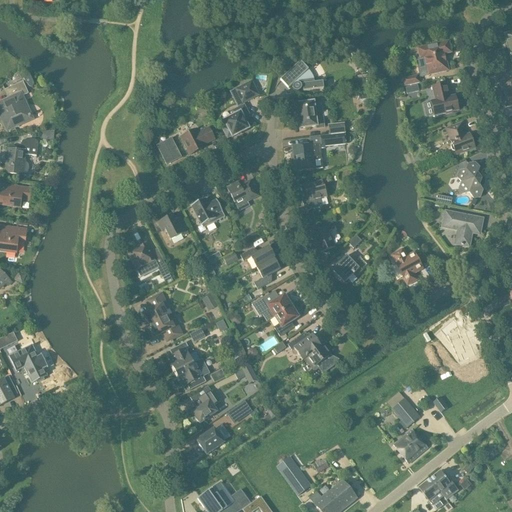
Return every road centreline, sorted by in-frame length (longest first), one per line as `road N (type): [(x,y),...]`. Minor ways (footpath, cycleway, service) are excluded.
road 1 (residential): [(170,511),(170,436),(119,317),(109,238),(129,213),(269,143)]
road 2 (residential): [(467,277),(386,322),(358,328),(337,318),(298,256),(269,143)]
road 3 (residential): [(511,8),(493,11),(482,24),(473,71),(508,231),(467,277)]
road 4 (residential): [(373,511),(511,402)]
